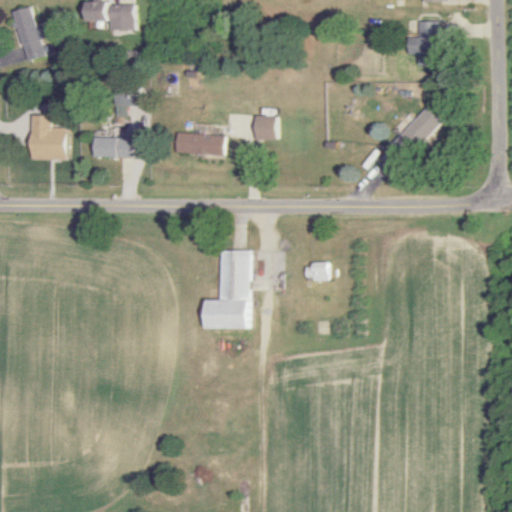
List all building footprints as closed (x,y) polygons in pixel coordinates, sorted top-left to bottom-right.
[(138,4),(91,3),(91,22),(113,22),(112,30),(137,31),(138,4)] [(26,62),(46,58),(35,7),(15,12),(26,62)] [(411,38),(412,57),(439,56),(439,22),(420,22),(420,38),(411,38)] [(431,106),(393,146),(407,160),(445,120),(431,106)] [(68,161),(69,129),(53,128),(53,117),(34,116),(33,160),(68,161)] [(259,116),(258,140),(278,140),(279,117),(259,116)] [(226,136),(179,135),(178,153),(226,155),(226,136)] [(132,158),(133,139),(97,138),(96,157),(132,158)] [(253,252),(224,251),(224,301),(211,301),(211,329),(253,330),(253,252)] [(330,264),(308,265),(308,281),(331,281),(330,264)]
